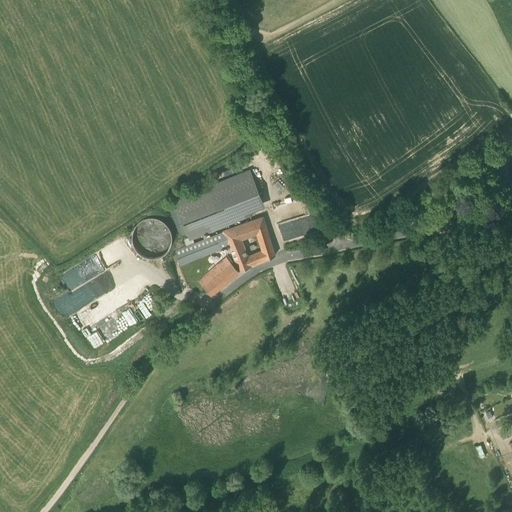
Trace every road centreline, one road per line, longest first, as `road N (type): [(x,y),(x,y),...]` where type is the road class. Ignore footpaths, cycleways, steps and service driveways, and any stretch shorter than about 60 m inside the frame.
road 1 (track): [(212,0),(286,162),(344,246)]
road 2 (track): [(34,254),(41,263),(37,297),(86,362),(111,356),(180,302),(212,303)]
road 3 (track): [(43,511),(140,378),(193,320)]
road 4 (unclassified): [(193,320),(255,270),(387,239)]
road 5 (unclassified): [(387,239),(497,157)]
road 6 (unclassified): [(387,239),(511,225)]
